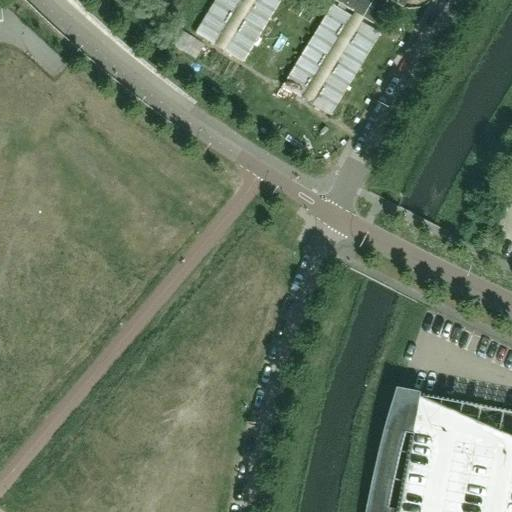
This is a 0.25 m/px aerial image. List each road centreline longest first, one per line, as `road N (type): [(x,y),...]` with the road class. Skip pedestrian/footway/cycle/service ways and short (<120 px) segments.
road 1 (unclassified): [(246,511),(270,401),(323,250)]
road 2 (unclassified): [(334,216),(456,0)]
road 3 (unclassified): [(511,306),(334,216)]
